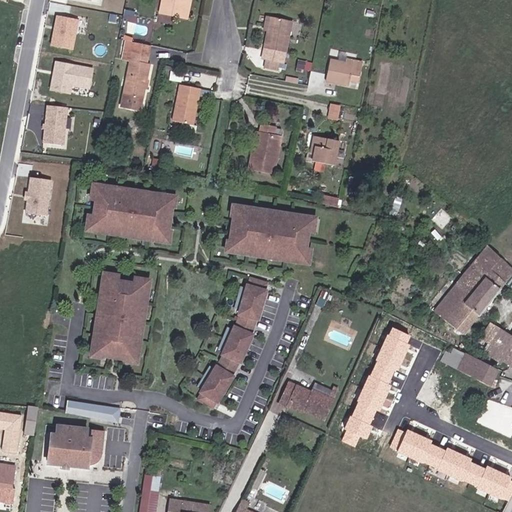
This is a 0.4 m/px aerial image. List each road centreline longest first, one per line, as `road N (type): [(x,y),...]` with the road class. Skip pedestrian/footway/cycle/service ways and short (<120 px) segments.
road 1 (unclassified): [(39,0),(0,202)]
road 2 (residential): [(395,408),(511,459)]
